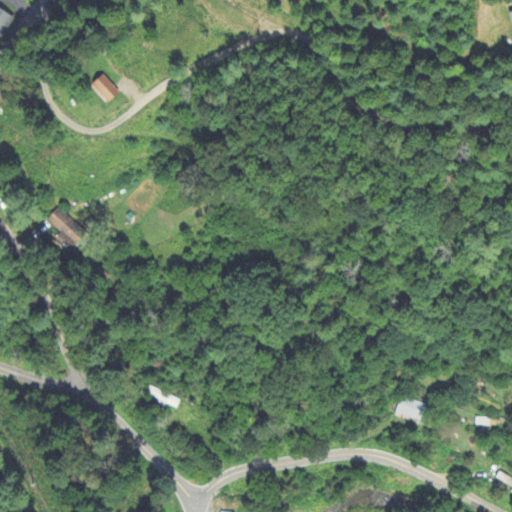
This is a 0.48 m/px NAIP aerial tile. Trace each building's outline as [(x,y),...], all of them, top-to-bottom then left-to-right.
[(0,10),(13,19),(0,39),(0,10)] [(109,103),(120,93),(103,75),(92,85),(109,103)] [(45,222),(72,247),(86,232),(59,207),(45,222)] [(422,421),(426,403),(400,398),(396,415),(422,421)] [(511,477),(501,471),(495,480),(511,489),(511,477)]
